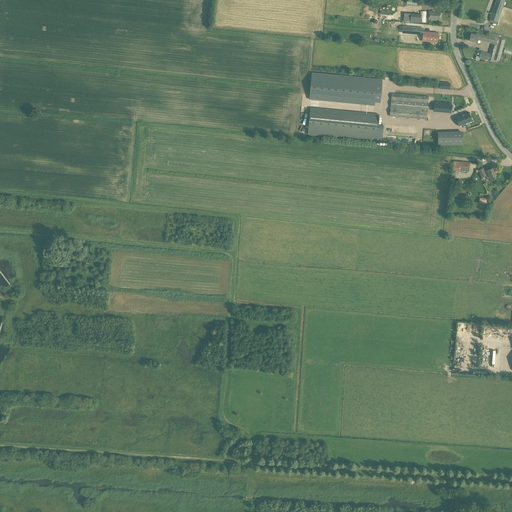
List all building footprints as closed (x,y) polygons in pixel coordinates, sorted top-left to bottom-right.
[(495,0),(489,19),(490,20),(489,22),(495,24),(496,22),(497,23),(505,0),(495,0)] [(429,11),(428,20),(435,21),(435,23),(440,23),(440,12),(429,11)] [(420,23),(421,15),(411,14),(404,13),(403,22),(410,22),(420,23)] [(415,27),(415,34),(423,34),(422,41),(437,42),(438,33),(423,32),(423,28),(423,29),(415,28),(415,27)] [(471,33),(469,41),(476,43),(477,39),(492,43),(489,54),(480,52),(479,56),(479,58),(480,58),(493,62),(494,59),(499,60),(505,40),(500,38),(501,36),(495,34),(494,37),(477,32),(476,35),(471,33)] [(380,101),(382,80),(341,76),(312,73),(310,91),(310,94),(309,99),(374,105),(375,101),(380,101)] [(391,94),(390,116),(426,119),(428,97),(391,94)] [(434,102),(433,110),(446,111),(447,103),(434,102)] [(310,108),(308,134),(376,141),(378,114),(310,108)] [(468,112),(455,117),(459,126),(472,121),(468,112)] [(463,133),(438,134),(438,146),(463,145),(463,133)] [(453,161),(453,170),(469,172),(470,163),(453,161)] [(483,168),(478,170),(481,178),(486,176),(487,179),(490,178),(496,175),(493,168),(487,171),(487,172),(485,173),(483,168)]
